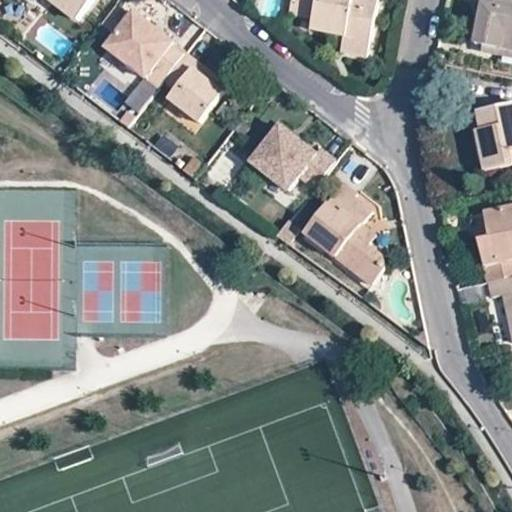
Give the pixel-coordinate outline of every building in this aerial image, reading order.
[(51,0),(76,20),(91,0),(51,0)] [(379,0),(293,0),(291,14),(315,18),(313,28),(346,35),(343,51),(368,55),(379,0)] [(485,6),(478,44),(484,45),(484,52),(511,56),(511,0),(474,0),(473,3),(485,6)] [(148,78),(160,87),(166,79),(185,54),(175,47),(176,45),(137,14),(111,49),(148,78)] [(148,78),(111,49),(102,59),(140,88),(148,78)] [(171,100),(201,123),(224,93),(208,80),(213,73),(199,62),(198,64),(185,54),(166,79),(179,89),(171,100)] [(487,172),(511,166),(511,105),(480,113),(484,132),(478,133),(487,172)] [(487,172),(478,133),(484,132),(480,113),(469,115),(474,135),(482,173),(487,172)] [(318,185),(337,160),(321,148),(317,152),(283,126),(251,168),(291,199),(308,177),(318,185)] [(184,169),(197,179),(209,164),(196,154),(184,169)] [(306,233),(374,284),(384,271),(383,256),(369,246),(356,236),(363,226),(374,212),(355,198),(358,195),(343,184),(306,233)] [(488,267),(492,284),(511,279),(511,213),(489,218),(498,265),(488,267)] [(498,265),(489,218),(479,221),(488,267),(498,265)] [(291,220),(279,236),(291,245),(303,229),(291,220)] [(363,226),(356,236),(369,246),(376,236),(363,226)] [(511,325),(511,279),(492,284),(495,298),(505,296),(511,325)]
